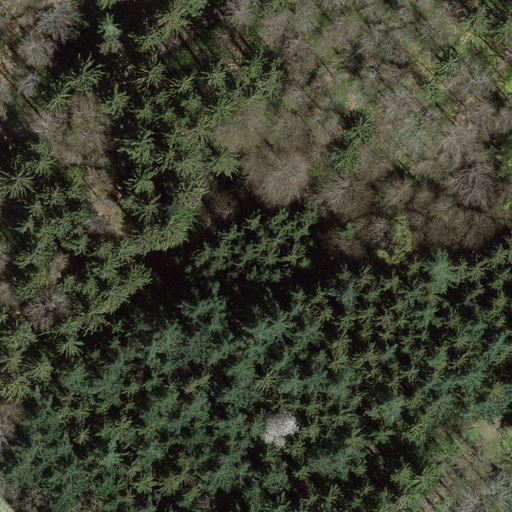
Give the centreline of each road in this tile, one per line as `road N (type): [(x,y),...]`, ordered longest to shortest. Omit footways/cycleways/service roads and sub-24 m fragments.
road 1 (track): [(507,417),(227,511)]
road 2 (track): [(0,131),(103,95),(255,0)]
road 3 (track): [(426,511),(511,416)]
